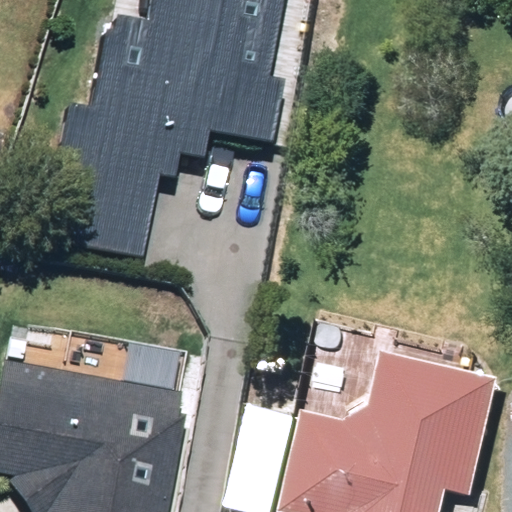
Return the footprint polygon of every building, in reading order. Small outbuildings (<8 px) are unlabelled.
[(71,97),(48,235),(142,250),(156,164),(169,166),(173,147),(201,151),(206,117),(271,128),(280,71),(266,69),(277,0),(147,0),(145,16),(107,10),(92,100),(71,97)] [(459,114),(469,115),(480,110),(484,98),(477,87),(465,84),(456,91),(452,103),(459,114)] [(511,94),(502,94),(500,137),(511,137),(511,94)] [(452,511),(454,504),(475,509),(503,394),(390,368),(379,423),(350,437),(310,427),(289,511),(452,511)] [(170,511),(187,414),(5,382),(0,410),(0,491),(13,494),(7,498),(17,511),(170,511)]
